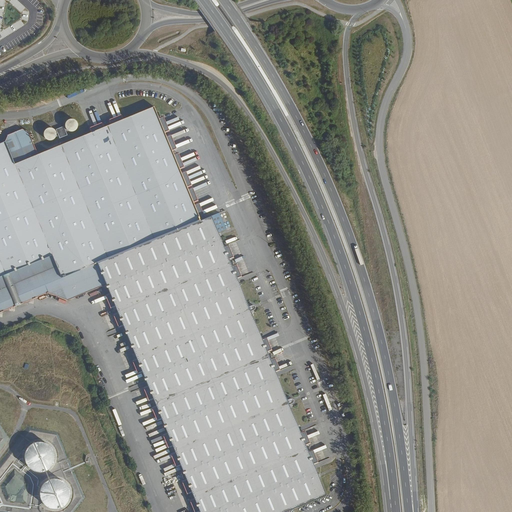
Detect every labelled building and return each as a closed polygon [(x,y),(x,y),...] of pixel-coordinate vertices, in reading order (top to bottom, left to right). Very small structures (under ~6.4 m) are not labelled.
[(0,279),(54,257),(63,279),(98,265),(107,286),(110,294),(116,308),(118,313),(124,327),(148,386),(153,399),(156,405),(161,419),(167,432),(172,445),(174,451),(180,465),(185,478),(191,491),(193,497),(199,510),(199,511),(280,511),(325,494),(312,464),(307,451),(305,445),(299,432),(288,405),(287,401),(276,373),(270,359),(268,353),(262,340),(251,314),(249,308),(238,282),(232,268),(230,262),(224,248),(212,219),(201,223),(154,109),(124,121),(110,127),(104,129),(90,135),(38,156),(29,134),(23,131),(8,137),(7,144),(0,146),(0,279)] [(109,122),(110,127),(124,121),(122,116),(109,122)] [(64,129),(56,132),(57,133),(56,133),(55,132),(54,131),(52,130),(51,130),(50,130),(47,130),(46,131),(44,132),(43,134),(43,136),(43,138),(44,140),(45,141),(47,142),(48,143),(52,142),(54,141),(55,140),(56,138),(56,135),(57,135),(60,140),(68,137),(65,131),(66,131),(68,132),(69,133),(71,133),(73,133),(75,132),(76,131),(77,130),(77,127),(76,125),(75,123),(73,123),(71,122),(70,122),(69,123),(68,124),(66,125),(66,127),(66,129),(64,129)] [(88,130),(90,135),(104,129),(102,124),(88,130)] [(229,246),(224,248),(230,262),(234,260),(229,246)] [(0,279),(0,315),(22,306),(49,295),(63,301),(68,302),(107,286),(98,265),(63,279),(54,257),(0,279)] [(237,266),(232,268),(238,282),(242,279),(237,266)] [(116,308),(110,294),(105,296),(111,310),(116,308)] [(124,327),(118,313),(113,315),(119,329),(124,327)] [(266,337),(262,340),(268,353),(272,352),(266,337)] [(275,358),(270,359),(276,373),(280,371),(275,358)] [(153,399),(148,386),(143,388),(148,401),(153,399)] [(161,419),(156,405),(151,407),(156,421),(161,419)] [(299,432),(305,445),(310,443),(304,430),(299,432)] [(172,445),(167,432),(162,435),(167,447),(172,445)] [(49,445),(46,443),(45,442),(42,442),(39,441),(36,442),(33,443),(30,445),(28,447),(27,448),(25,451),(24,454),(24,457),(25,460),(25,463),(27,465),(29,468),(31,470),(34,471),(36,471),(39,472),(42,472),(45,471),(48,469),(50,468),(52,465),(54,463),(54,460),(55,457),(54,453),(53,451),(53,449),(51,447),(49,445)] [(307,451),(312,464),(317,462),(312,449),(307,451)] [(180,465),(174,451),(170,453),(175,467),(180,465)] [(191,491),(185,478),(180,480),(186,494),(191,491)] [(63,481),(60,480),(58,479),(57,479),(53,479),(50,480),(47,481),(45,483),(43,485),(41,488),(40,491),(40,492),(40,495),(40,498),(41,501),(43,504),(45,506),(48,508),(51,509),(54,510),(57,509),(60,509),(63,507),(64,506),(67,504),(68,501),(70,499),(70,495),(70,492),(69,489),(68,486),(67,485),(65,483),(63,481)] [(194,511),(199,510),(193,497),(188,499),(193,511),(194,511)]
